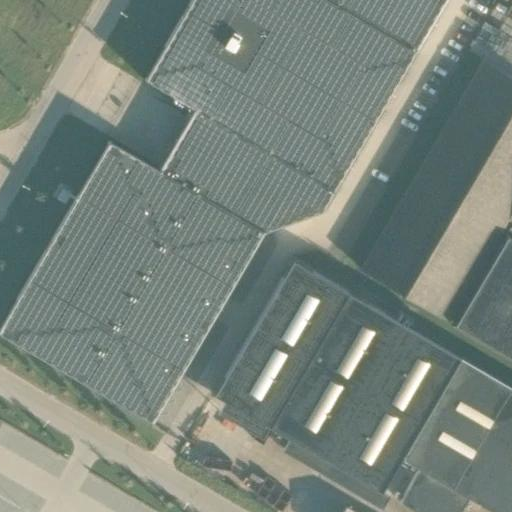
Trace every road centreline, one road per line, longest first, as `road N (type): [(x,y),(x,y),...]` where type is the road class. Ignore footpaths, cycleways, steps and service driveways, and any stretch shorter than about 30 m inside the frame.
road 1 (unclassified): [(0,381),(223,511)]
road 2 (unclassified): [(113,0),(11,176)]
